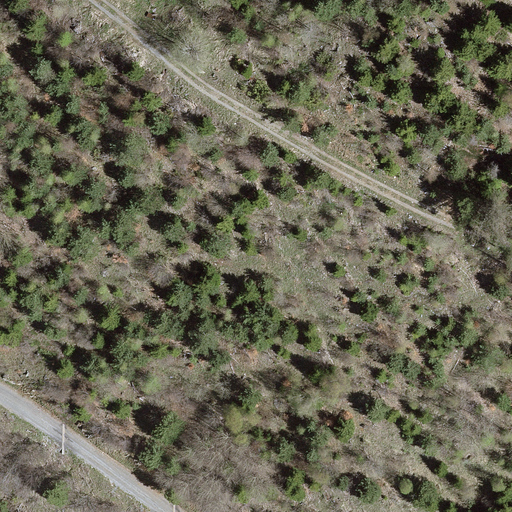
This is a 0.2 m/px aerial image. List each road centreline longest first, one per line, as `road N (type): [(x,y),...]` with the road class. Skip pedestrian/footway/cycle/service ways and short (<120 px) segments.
road 1 (track): [(94,0),(186,81),(272,133),(426,214),(511,241)]
road 2 (track): [(0,398),(162,511)]
